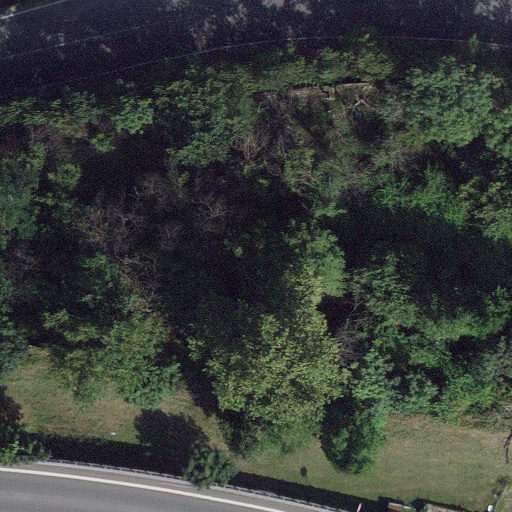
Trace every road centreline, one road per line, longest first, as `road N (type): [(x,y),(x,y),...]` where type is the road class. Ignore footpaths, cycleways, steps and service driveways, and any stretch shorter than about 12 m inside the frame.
road 1 (tertiary): [(0,92),(263,45),(399,49),(511,70)]
road 2 (motorway): [(125,511),(0,496)]
